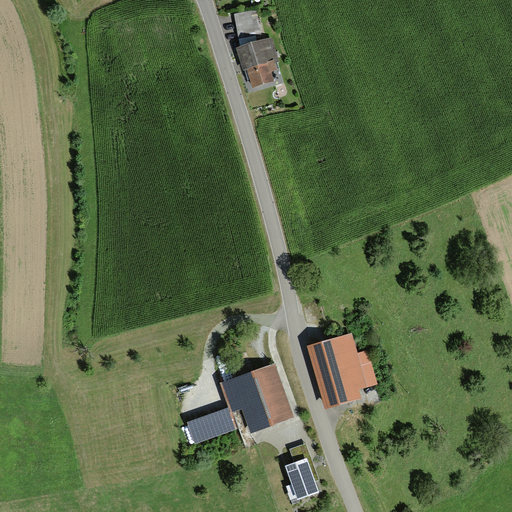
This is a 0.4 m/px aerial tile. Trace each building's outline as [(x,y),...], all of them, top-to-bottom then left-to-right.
[(260,11),(236,14),(240,48),(258,43),(257,37),(264,37),(260,11)] [(240,48),(237,49),(244,71),(248,70),(254,90),(275,85),(272,73),(279,71),(277,62),(280,62),(272,39),(258,43),(240,48)] [(351,337),(308,351),(327,410),(360,399),(358,392),(367,389),(351,337)] [(230,411),(190,425),(197,445),(240,430),(235,416),(242,413),(250,437),(296,421),(276,364),(220,383),(230,411)] [(295,463),(286,466),(298,501),(320,492),(316,482),(321,481),(307,444),(290,450),(295,463)]
